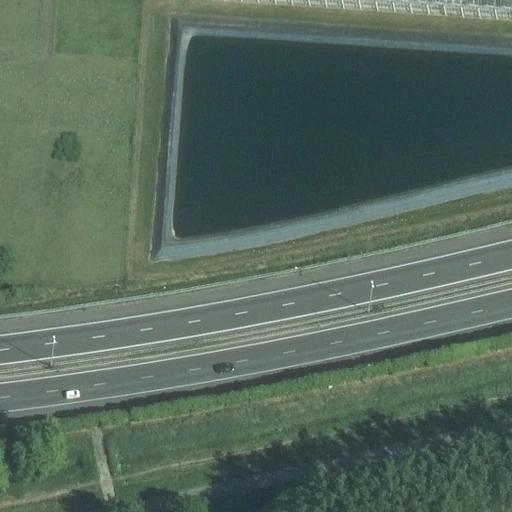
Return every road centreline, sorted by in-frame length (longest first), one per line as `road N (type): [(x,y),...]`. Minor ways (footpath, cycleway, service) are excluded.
road 1 (motorway): [(0,398),(194,370),(511,303)]
road 2 (motorway): [(511,253),(277,304),(0,348)]
